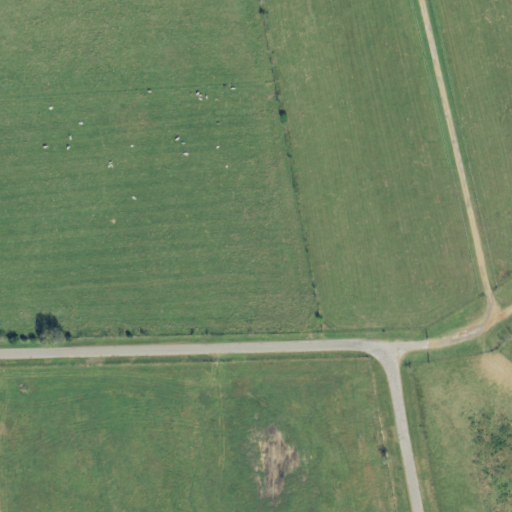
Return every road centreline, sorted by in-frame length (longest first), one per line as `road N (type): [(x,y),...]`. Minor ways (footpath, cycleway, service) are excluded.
road 1 (residential): [(0,355),(349,346),(387,357)]
road 2 (residential): [(416,511),(387,357)]
road 3 (residential): [(511,310),(479,335),(387,357)]
